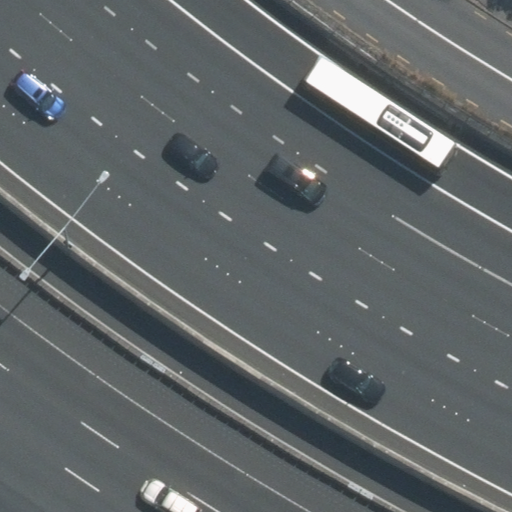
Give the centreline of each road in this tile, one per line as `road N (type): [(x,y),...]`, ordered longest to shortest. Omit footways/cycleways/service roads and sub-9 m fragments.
road 1 (motorway): [(0,32),(142,154),(407,326),(511,382)]
road 2 (motorway): [(222,511),(97,438),(0,362)]
road 3 (residential): [(386,0),(511,81)]
